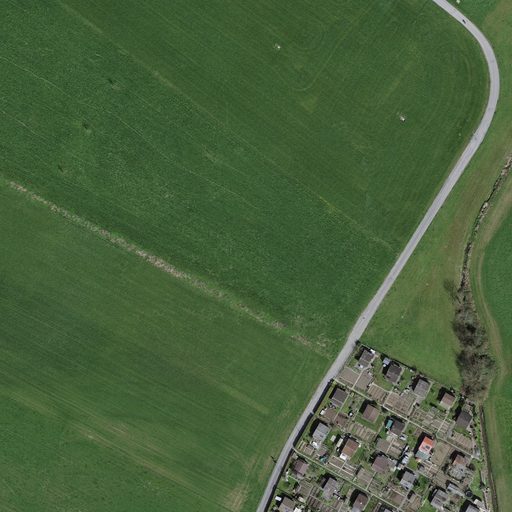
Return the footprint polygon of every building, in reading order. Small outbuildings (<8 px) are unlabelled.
[(364,350),(358,362),(367,367),(373,355),(364,350)] [(395,384),(402,369),(391,363),(384,378),(395,384)] [(419,378),(412,393),(423,398),(430,383),(419,378)] [(336,388),(331,403),(343,407),(348,392),(336,388)] [(439,404),(450,409),(456,397),(446,392),(439,404)] [(375,422),(381,410),(369,403),(362,415),(375,422)] [(466,428),(473,416),(462,410),(455,422),(466,428)] [(390,430),(399,435),(405,424),(396,419),(390,430)] [(319,423),(316,432),(327,436),(330,426),(319,423)] [(426,460),(435,439),(425,435),(416,456),(426,460)] [(349,437),(341,451),(353,457),(361,444),(349,437)] [(382,473),(389,459),(378,454),(371,467),(382,473)] [(296,472),(304,475),(308,464),(300,461),(296,472)] [(406,470),(400,482),(410,487),(416,476),(406,470)] [(323,489),(332,494),(340,481),(330,476),(323,489)] [(439,509),(449,494),(439,488),(430,503),(439,509)] [(359,492),(353,505),(364,510),(369,497),(359,492)] [(283,497),(279,510),(284,511),(292,511),(296,500),(283,497)] [(445,511),(452,511),(456,499),(447,497),(443,511),(445,511)]
